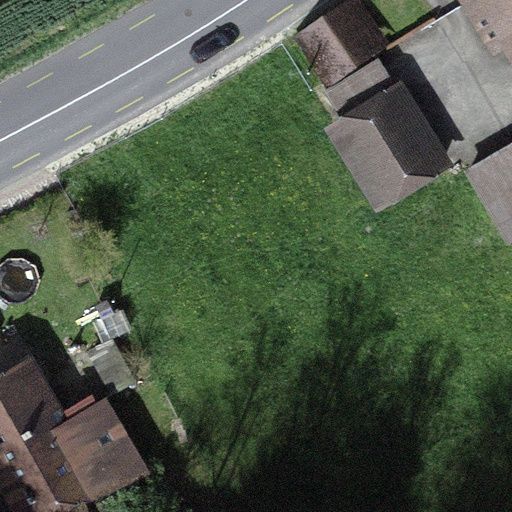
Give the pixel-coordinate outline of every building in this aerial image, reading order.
[(511,0),(465,0),(497,53),(508,47),(511,54),(511,0)] [(382,55),(354,13),(299,49),(328,91),(382,55)] [(444,168),(401,98),(334,139),(377,209),(444,168)] [(511,159),(473,180),(509,249),(511,247),(511,159)] [(28,375),(0,391),(0,487),(14,511),(56,511),(90,493),(97,505),(144,477),(107,414),(65,439),(28,375)]
